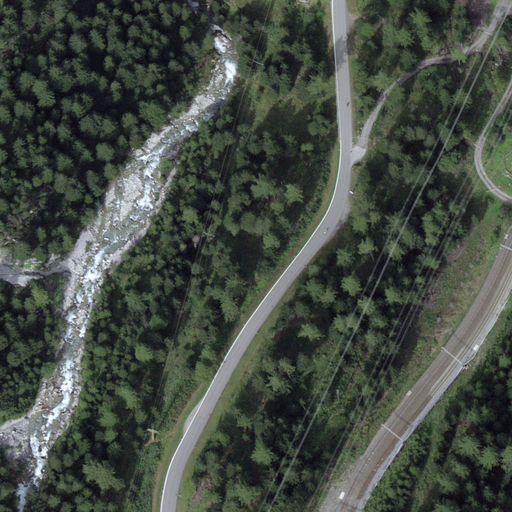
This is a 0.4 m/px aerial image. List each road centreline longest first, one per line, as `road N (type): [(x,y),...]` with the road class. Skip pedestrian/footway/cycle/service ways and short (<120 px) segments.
road 1 (secondary): [(168,511),(180,459),(213,393),(340,195),(346,158),(338,0)]
road 2 (track): [(346,158),(360,146),(384,91),(415,66),(459,56),(482,41),(502,4),(511,4)]
road 3 (track): [(511,73),(477,152),(488,185),(511,200)]
